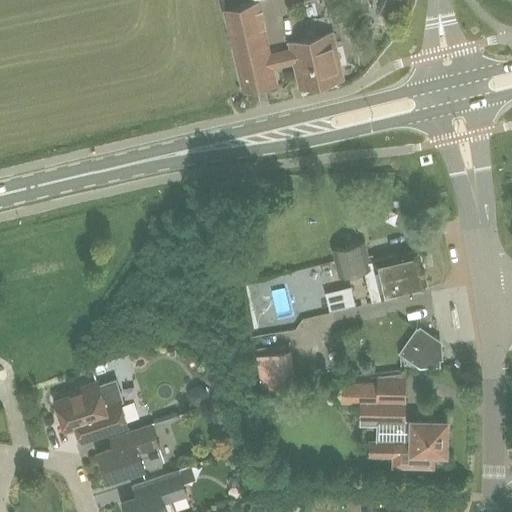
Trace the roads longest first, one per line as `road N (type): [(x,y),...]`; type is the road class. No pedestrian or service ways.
road 1 (secondary): [(0,199),(452,94)]
road 2 (residential): [(491,511),(487,296)]
road 3 (residential): [(487,296),(452,94)]
road 4 (residential): [(0,477),(10,457),(66,462),(86,511)]
